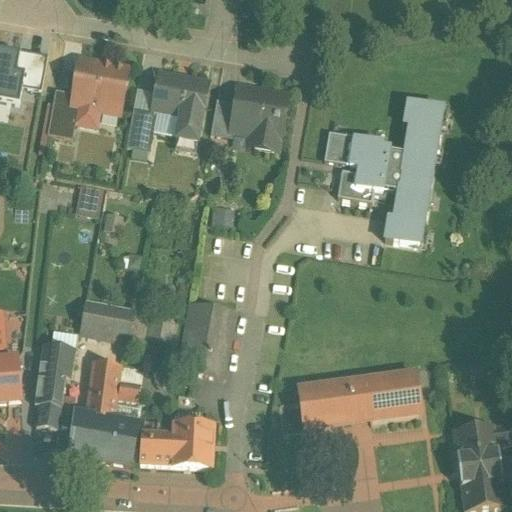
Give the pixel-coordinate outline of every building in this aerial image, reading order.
[(0,106),(19,110),(22,92),(24,79),(16,78),(20,59),(18,59),(0,55),(0,106)] [(19,55),(18,59),(20,59),(16,78),(24,79),(22,92),(41,96),(47,60),(19,55)] [(128,74),(79,65),(73,99),(72,105),(74,106),(73,111),(78,112),(75,129),(96,133),(99,116),(119,120),(128,74)] [(207,88),(160,80),(153,117),(157,118),(180,122),(176,144),(197,147),(207,88)] [(287,102),(240,94),(237,109),(232,137),(234,137),(257,141),(255,153),(277,157),(287,102)] [(73,99),(56,96),(48,140),(72,144),(75,129),(78,112),(73,111),(74,106),(72,105),(73,99)] [(237,109),(217,106),(212,137),(233,141),(234,137),(232,137),(237,109)] [(411,132),(407,160),(390,157),(390,155),(391,149),(375,146),(375,145),(345,140),(345,141),(329,139),(324,167),(350,171),(350,172),(359,173),(358,180),(342,177),(338,204),(372,210),(374,196),(383,198),(383,195),(400,198),(395,225),(389,224),(385,247),(419,252),(423,232),(426,233),(429,212),(426,212),(428,198),(430,199),(435,169),(433,169),(436,155),(438,156),(442,135),(439,135),(442,114),(408,109),(404,131),(411,132)] [(153,117),(133,113),(126,153),(150,157),(157,118),(153,117)] [(80,217),(102,220),(105,194),(84,191),(80,217)] [(219,211),(215,228),(233,233),(238,216),(219,211)] [(19,365),(0,366),(0,356),(3,356),(0,323),(11,322),(11,321),(10,321),(9,305),(0,305),(0,411),(22,409),(19,365)] [(134,317),(86,308),(80,340),(128,349),(134,317)] [(235,319),(193,311),(180,376),(222,384),(235,319)] [(79,343),(49,338),(50,331),(31,328),(28,350),(49,352),(50,352),(77,357),(79,343)] [(50,352),(49,352),(45,376),(73,381),(73,379),(77,357),(50,352)] [(122,374),(94,370),(86,423),(114,427),(122,374)] [(71,388),(66,387),(63,408),(75,410),(79,380),(73,379),(73,381),(71,388)] [(416,379),(299,395),(304,437),(421,421),(416,379)] [(66,385),(39,382),(34,433),(59,435),(63,408),(66,387),(66,385)] [(141,392),(121,389),(119,405),(139,408),(141,392)] [(86,423),(74,421),(70,461),(132,473),(140,431),(114,427),(86,423)] [(144,426),(142,439),(159,439),(160,427),(144,426)] [(175,440),(173,472),(211,474),(213,429),(200,428),(199,434),(175,433),(175,440)] [(494,433),(453,438),(463,511),(505,511),(498,455),(499,455),(499,453),(511,450),(511,431),(495,434),(494,433)] [(142,439),(140,471),(173,472),(175,440),(159,439),(142,439)]
